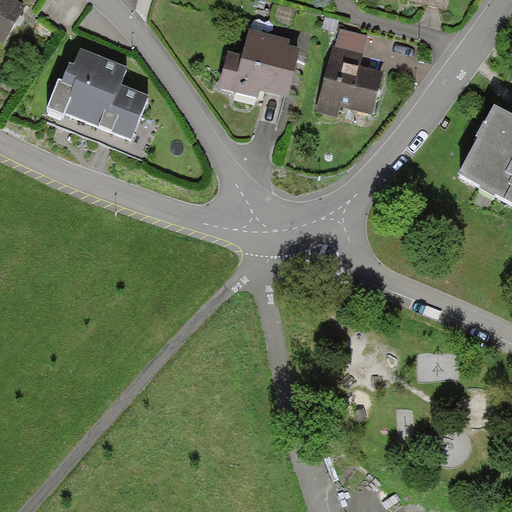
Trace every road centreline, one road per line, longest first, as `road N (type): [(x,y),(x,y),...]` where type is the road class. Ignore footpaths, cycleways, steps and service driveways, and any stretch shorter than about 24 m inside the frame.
road 1 (residential): [(27,511),(266,257),(260,231)]
road 2 (residential): [(510,0),(335,216)]
road 3 (residential): [(108,0),(224,159),(260,231)]
road 4 (residential): [(0,139),(151,203),(260,231)]
road 5 (residential): [(335,216),(373,269),(511,338)]
